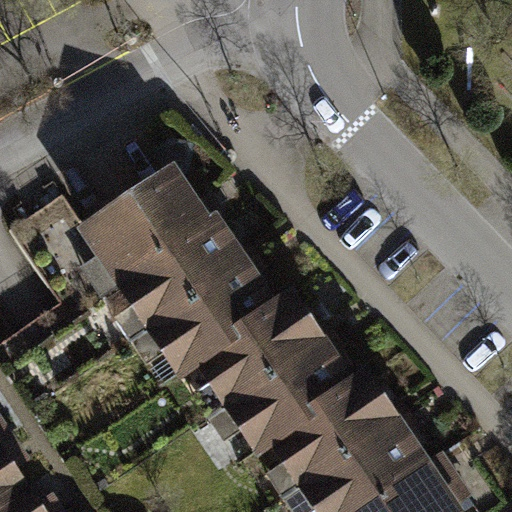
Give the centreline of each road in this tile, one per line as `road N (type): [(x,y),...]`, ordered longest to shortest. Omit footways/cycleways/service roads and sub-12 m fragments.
road 1 (residential): [(511,300),(333,104),(297,27)]
road 2 (residential): [(297,27),(203,42),(0,154)]
road 3 (unknown): [(0,379),(91,511)]
